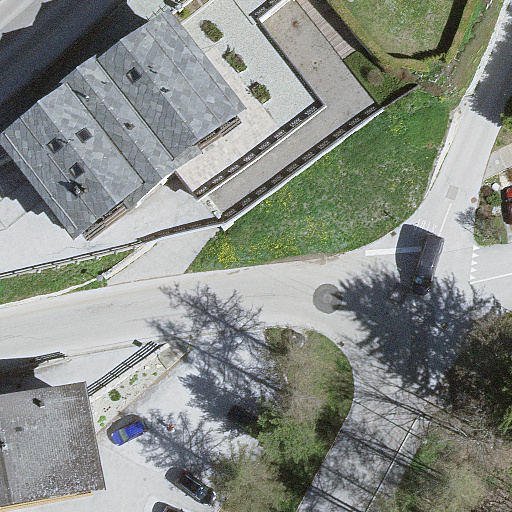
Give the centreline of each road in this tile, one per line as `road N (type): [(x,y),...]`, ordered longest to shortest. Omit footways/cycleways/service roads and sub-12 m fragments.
road 1 (residential): [(0,337),(271,292),(416,289)]
road 2 (residential): [(416,289),(511,28)]
road 3 (residential): [(416,289),(385,396),(330,511)]
